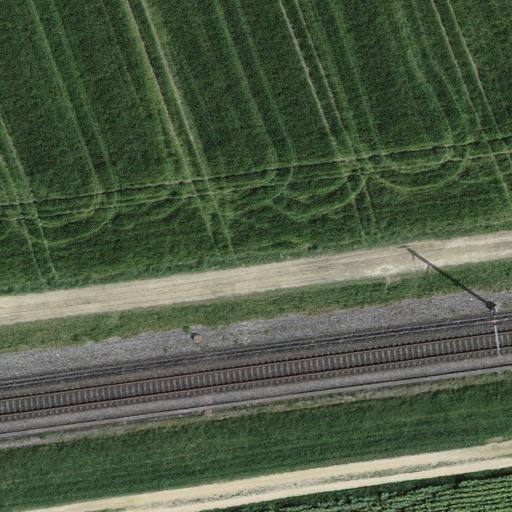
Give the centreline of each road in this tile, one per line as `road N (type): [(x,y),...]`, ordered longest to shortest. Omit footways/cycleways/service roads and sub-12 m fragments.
road 1 (track): [(0,314),(511,246)]
road 2 (track): [(98,511),(511,452)]
